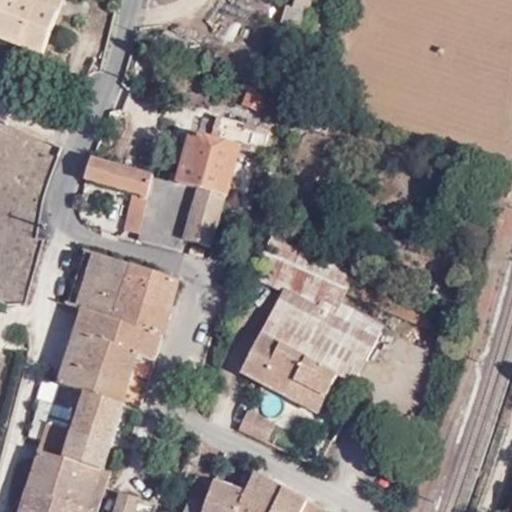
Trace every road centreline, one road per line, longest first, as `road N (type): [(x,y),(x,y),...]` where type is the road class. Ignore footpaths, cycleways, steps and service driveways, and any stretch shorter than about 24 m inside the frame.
road 1 (unclassified): [(62,228),(195,273),(200,284),(157,408),(354,509)]
road 2 (unclassified): [(62,228),(45,324),(0,475)]
road 3 (unclassified): [(128,0),(62,228)]
